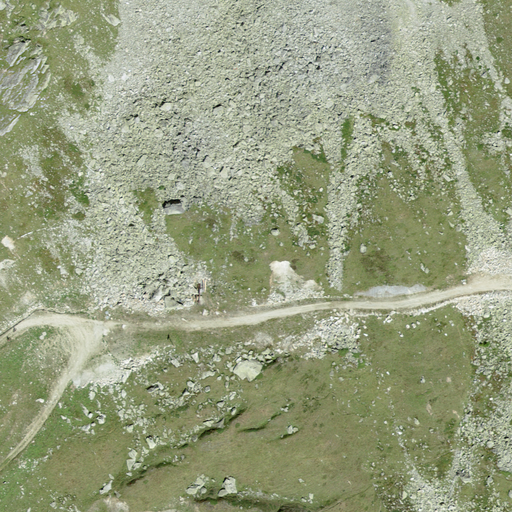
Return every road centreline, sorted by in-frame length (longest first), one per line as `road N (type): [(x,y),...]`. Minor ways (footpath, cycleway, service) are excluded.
road 1 (track): [(467,289),(414,302),(316,305),(201,323),(98,322)]
road 2 (track): [(0,465),(35,429),(98,322)]
